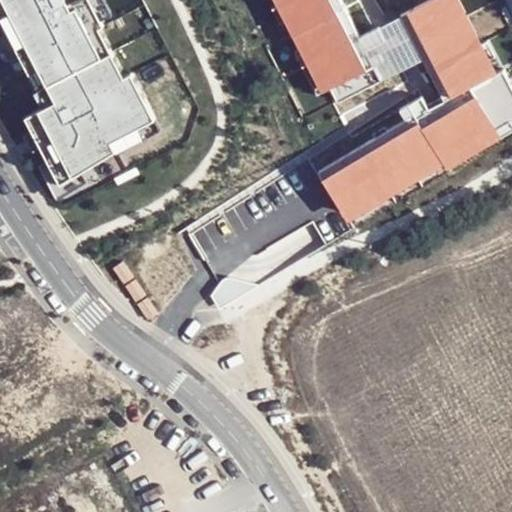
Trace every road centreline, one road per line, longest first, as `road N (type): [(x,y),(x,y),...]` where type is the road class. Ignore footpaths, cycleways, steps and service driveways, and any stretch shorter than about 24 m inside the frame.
road 1 (residential): [(0,177),(93,307),(151,364)]
road 2 (residential): [(310,202),(215,266),(151,364)]
road 3 (residential): [(151,364),(201,403),(282,511)]
